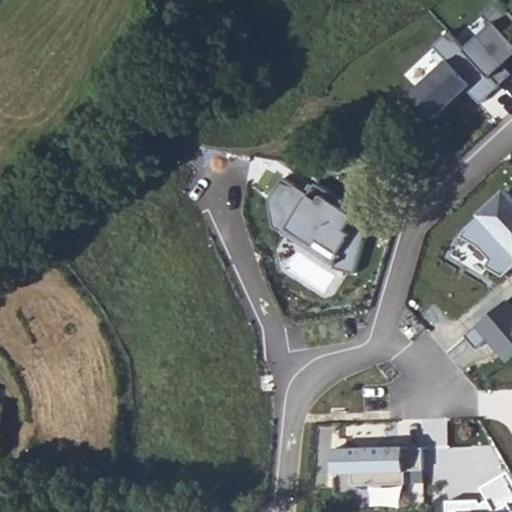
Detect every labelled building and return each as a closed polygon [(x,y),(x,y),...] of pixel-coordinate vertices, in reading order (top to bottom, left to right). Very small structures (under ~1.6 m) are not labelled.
[(466,47),(491,76),(511,58),(511,36),(498,20),(511,9),(502,0),(500,0),(472,24),(481,34),(466,47)] [(451,61),(472,84),(485,100),(500,86),(491,76),(466,47),(452,31),(437,44),(451,61)] [(451,61),(412,94),(433,118),(472,84),(451,61)] [(285,175),(271,199),(276,224),(285,230),(289,224),(317,241),(320,238),(341,248),(355,229),(349,226),(356,214),(329,194),(326,198),(285,175)] [(511,195),(507,190),(480,214),(511,249),(511,195)] [(511,304),(509,301),(480,323),(509,356),(511,353),(511,304)] [(408,481),(407,444),(336,446),(337,471),(353,472),(354,483),(408,481)] [(511,511),(511,503),(511,504),(511,503),(511,472),(510,470),(485,484),(491,499),(450,499),(450,511),(511,511)] [(7,511),(9,502),(0,501),(0,511),(7,511)]
